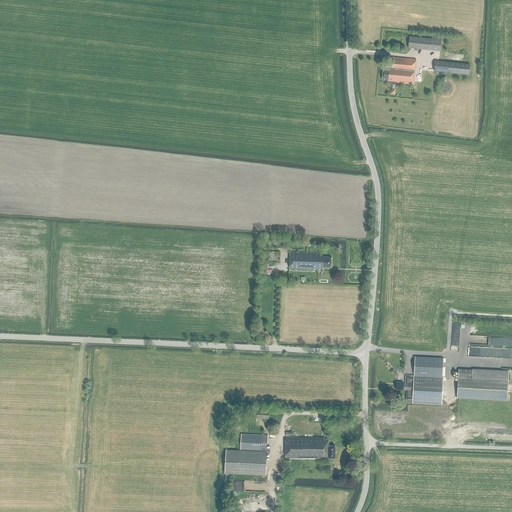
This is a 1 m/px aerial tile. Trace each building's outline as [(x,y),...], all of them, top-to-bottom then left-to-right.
[(441,37),(432,36),(432,39),(409,37),(408,48),(431,50),(440,51),(441,37)] [(416,60),(390,57),(389,69),(383,68),(382,80),(388,80),(388,81),(392,82),(392,83),(413,85),(416,60)] [(470,64),(435,61),(434,72),(469,75),(470,64)] [(319,254),(290,253),(289,269),(318,270),(318,269),(322,269),(322,267),(331,268),(331,257),(323,257),(323,256),(319,255),(319,254)] [(454,323),(452,352),(459,352),(461,323),(454,323)] [(443,358),(414,357),(414,375),(442,376),(443,358)] [(508,373),(458,369),(457,398),(506,401),(508,373)] [(405,383),(396,382),(396,390),(407,390),(406,400),(412,401),(412,403),(441,405),(443,378),(406,375),(405,383)] [(268,435),(241,434),(240,450),(239,450),(227,449),(225,469),(225,474),(266,476),(266,471),(268,435)] [(324,437),(303,437),(286,437),(286,459),(321,459),(321,457),(328,457),(328,458),(335,458),(335,446),(328,446),(328,439),(324,439),(324,437)] [(235,480),(235,491),(266,491),(266,480),(235,480)]
